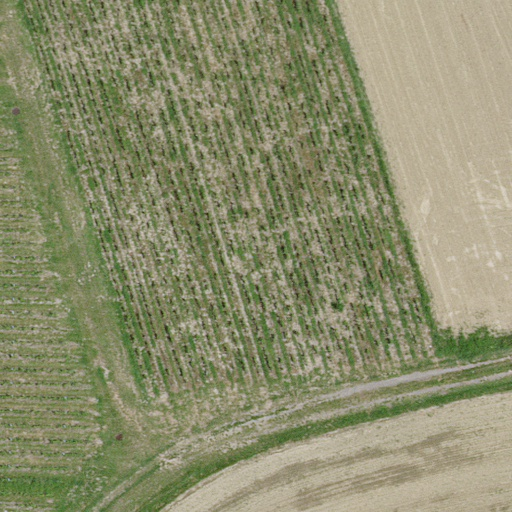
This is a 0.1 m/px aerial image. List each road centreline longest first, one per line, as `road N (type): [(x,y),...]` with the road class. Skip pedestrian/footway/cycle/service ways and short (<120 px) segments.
road 1 (track): [(171,463),(124,395),(2,0)]
road 2 (track): [(511,364),(316,406),(195,449)]
